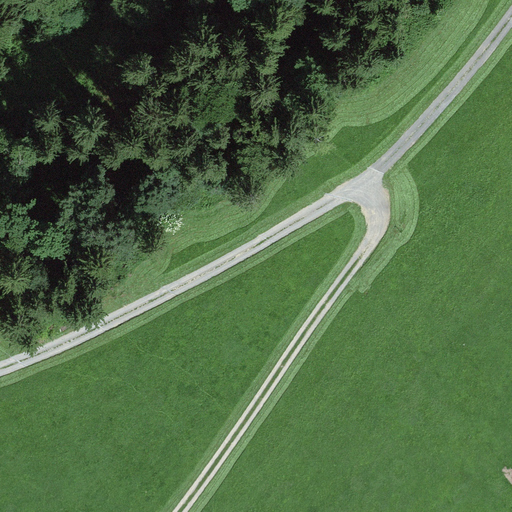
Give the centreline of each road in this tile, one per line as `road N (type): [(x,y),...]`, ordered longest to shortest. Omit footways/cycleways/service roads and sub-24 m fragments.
road 1 (track): [(0,375),(365,185)]
road 2 (track): [(365,185),(382,206),(370,252),(185,511)]
road 3 (track): [(365,185),(511,7)]
